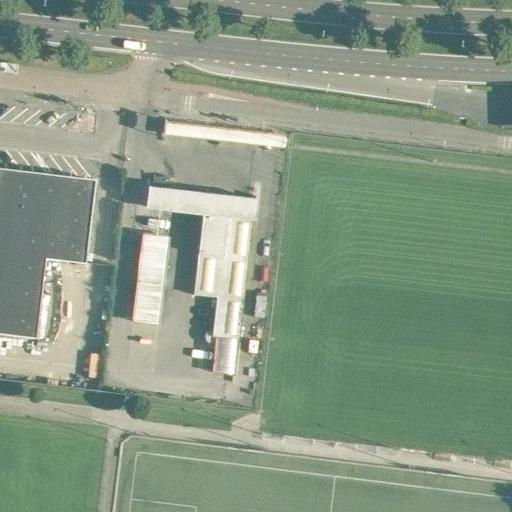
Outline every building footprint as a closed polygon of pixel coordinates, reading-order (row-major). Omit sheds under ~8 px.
[(182,120),(180,132),(265,142),(266,130),(182,120)] [(0,169),(0,335),(35,339),(45,260),(84,264),(94,181),(0,169)] [(148,188),(146,209),(171,212),(202,216),(193,295),(216,298),(212,329),(211,329),(209,329),(208,330),(207,331),(206,332),(205,333),(204,334),(204,335),(204,337),(204,338),(204,340),(205,341),(206,343),(208,344),(209,345),(211,345),(212,345),(213,345),(215,344),(216,343),(217,343),(218,341),(219,338),(237,340),(237,342),(238,342),(252,221),(254,222),(256,200),(254,200),(253,200),(223,196),(220,195),(213,193),(205,191),(205,194),(173,191),(174,186),(164,187),(155,188),(148,188)] [(138,273),(163,276),(167,239),(143,236),(138,273)] [(138,273),(137,283),(162,287),(163,276),(138,273)] [(133,323),(157,326),(162,287),(137,283),(133,323)]
